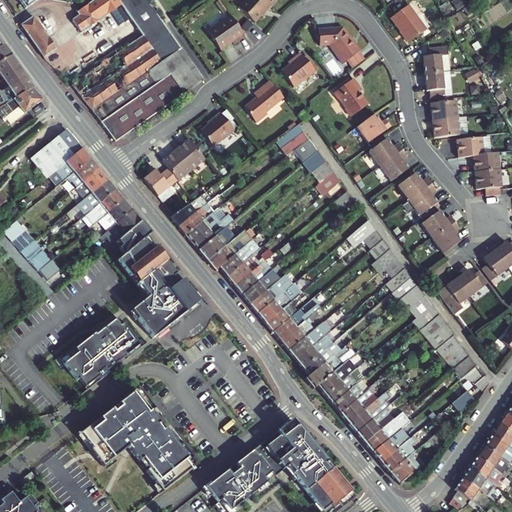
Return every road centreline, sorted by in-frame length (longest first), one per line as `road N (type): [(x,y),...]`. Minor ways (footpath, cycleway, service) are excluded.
road 1 (residential): [(112,165),(261,53),(295,14),(347,6),(399,66),(416,141),(492,233),(458,260)]
road 2 (residential): [(0,475),(138,369),(171,379),(229,454)]
road 3 (secondary): [(112,165),(298,401)]
road 4 (secondary): [(0,19),(112,165)]
road 5 (tertiary): [(405,511),(441,480),(511,377)]
road 6 (secondary): [(298,401),(382,492)]
